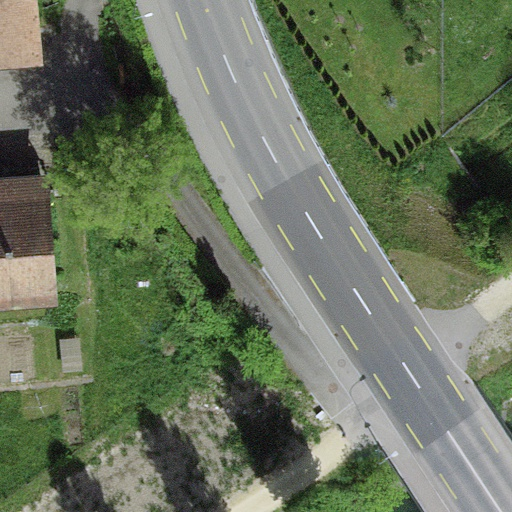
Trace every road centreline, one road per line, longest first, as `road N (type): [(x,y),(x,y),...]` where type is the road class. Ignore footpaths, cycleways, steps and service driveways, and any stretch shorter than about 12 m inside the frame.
road 1 (secondary): [(498,511),(410,383),(203,0)]
road 2 (track): [(511,282),(342,452),(247,511)]
